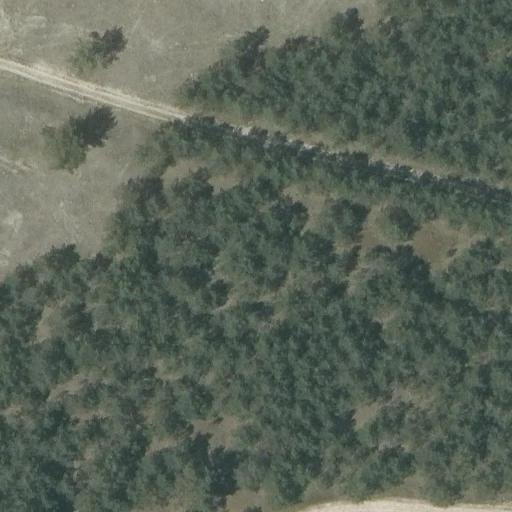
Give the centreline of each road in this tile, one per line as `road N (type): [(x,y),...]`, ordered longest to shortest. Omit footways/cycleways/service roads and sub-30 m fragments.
road 1 (track): [(0,63),(305,153),(511,202)]
road 2 (unknown): [(331,511),(392,500),(486,511)]
